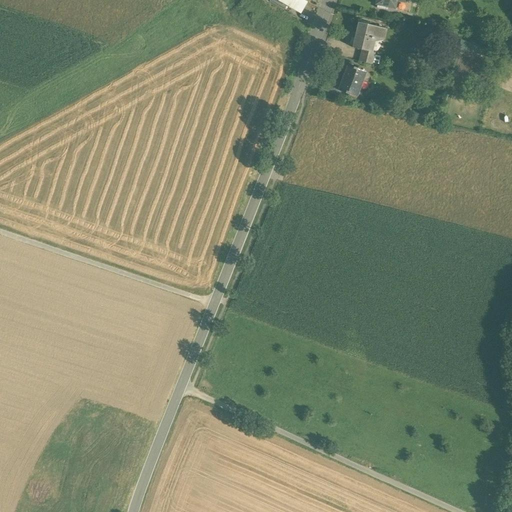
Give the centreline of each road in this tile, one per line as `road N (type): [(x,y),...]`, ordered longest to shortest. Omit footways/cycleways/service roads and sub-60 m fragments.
road 1 (secondary): [(132,511),(327,0)]
road 2 (track): [(446,511),(182,390)]
road 3 (track): [(0,231),(214,304)]
